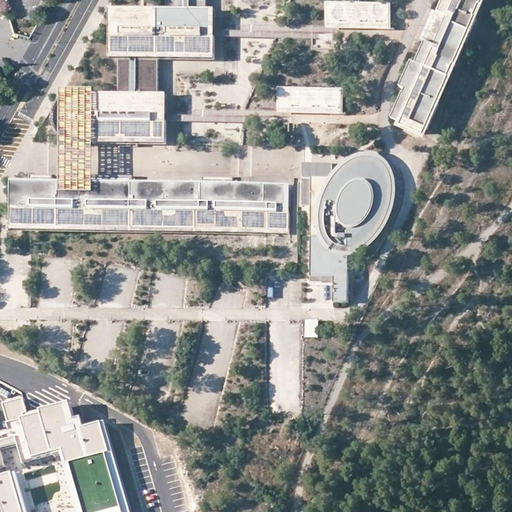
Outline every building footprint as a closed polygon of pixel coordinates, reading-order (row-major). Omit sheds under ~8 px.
[(207,0),(166,0),(166,11),(181,11),(207,11),(207,0)] [(442,0),(438,12),(445,15),(431,46),(424,43),(415,63),(410,61),(398,87),(403,89),(391,118),(401,122),(402,119),(425,129),(437,103),(436,103),(452,65),(453,66),(474,18),(481,0),(442,0)] [(391,5),(327,5),(327,25),(378,26),(378,29),(390,30),(391,5)] [(162,61),(162,11),(127,11),(112,11),(112,61),(119,61),(158,61),(162,61)] [(162,61),(180,61),(181,11),(166,11),(162,11),(162,61)] [(181,11),(180,61),(215,61),(215,11),(207,11),(181,11)] [(438,12),(424,43),(431,46),(445,15),(438,12)] [(240,31),(218,31),(218,37),(289,37),(289,26),(240,25),(240,31)] [(158,61),(119,61),(119,95),(158,94),(158,61)] [(342,90),(321,90),(279,90),(279,110),(330,111),(330,114),(342,115),(342,102),(342,90)] [(121,146),(165,146),(165,94),(158,94),(119,95),(97,95),(97,107),(91,108),(88,105),(85,102),(82,101),(78,99),(74,99),(70,99),(67,99),(62,101),(59,102),(56,105),(53,108),(51,110),(49,114),(49,118),(49,122),(50,125),(51,128),(52,131),(54,133),(57,135),(60,138),(64,139),(68,140),(71,140),(73,140),(77,140),(80,139),(83,138),(86,136),(89,134),(91,132),(97,132),(96,145),(121,146)] [(399,125),(416,133),(419,126),(402,119),(399,125)] [(314,178),(313,265),(313,278),(333,278),(334,276),(334,275),(336,275),(336,277),(336,303),(351,303),(351,285),(351,253),(354,252),(358,252),(361,250),(365,248),(369,245),(372,243),(375,240),(380,234),(384,229),(387,223),(390,216),(393,210),(394,203),(395,195),(396,188),(395,184),(394,179),(393,175),(391,171),(389,167),(387,164),(384,162),(381,160),(379,159),(376,158),(373,157),(370,157),(367,157),(366,158),(363,158),(361,159),(359,160),(355,162),(352,164),(349,166),(346,168),(345,169),(344,170),(341,173),(340,175),(337,178),(314,178)] [(185,187),(166,187),(148,187),(148,195),(134,195),(134,187),(134,179),(62,179),(62,183),(58,182),(58,193),(54,193),(54,178),(32,178),(32,183),(32,233),(251,234),(286,234),(286,214),(282,214),(280,214),(280,208),(282,208),(282,188),(229,188),(229,180),(204,180),(204,188),(199,188),(199,195),(185,195),(185,187)] [(32,233),(32,183),(15,183),(15,233),(32,233)] [(320,338),(320,321),(308,321),(309,338),(320,338)] [(0,511),(4,511),(4,510),(6,508),(3,500),(0,487),(0,483),(8,480),(5,473),(12,470),(7,456),(23,451),(19,439),(0,442),(0,511)]
